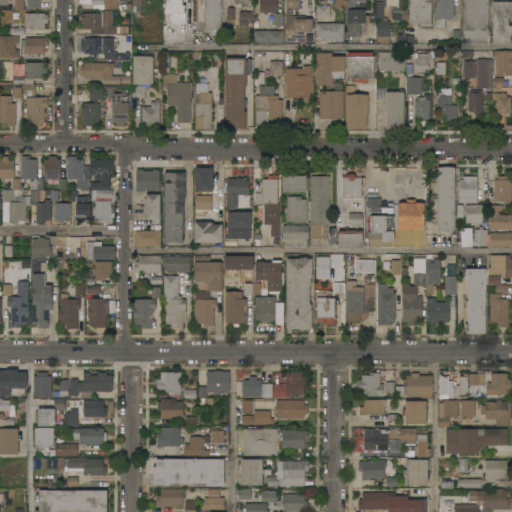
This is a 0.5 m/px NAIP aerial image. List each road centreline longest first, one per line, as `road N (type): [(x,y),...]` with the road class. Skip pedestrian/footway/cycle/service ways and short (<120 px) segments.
road 1 (residential): [(0,143),(511,149)]
road 2 (residential): [(0,353),(511,351)]
road 3 (residential): [(134,511),(127,146)]
road 4 (residential): [(335,511),(337,353)]
road 5 (residential): [(67,143),(67,0)]
road 6 (residential): [(0,232),(127,234)]
